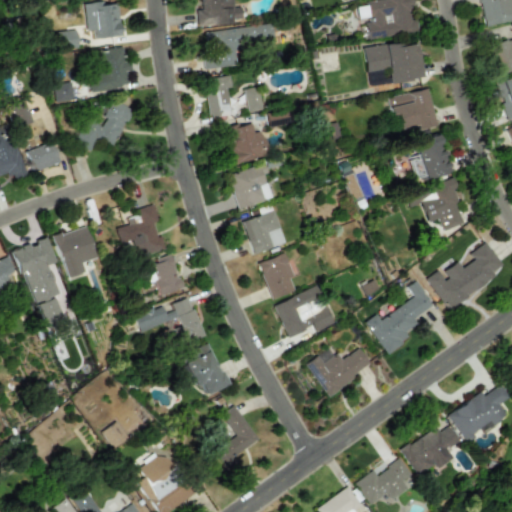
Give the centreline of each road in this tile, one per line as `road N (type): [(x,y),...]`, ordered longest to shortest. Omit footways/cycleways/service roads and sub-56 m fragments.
road 1 (residential): [(313,457),(254,359),(207,253),(180,172),(152,0)]
road 2 (residential): [(233,511),(511,311)]
road 3 (residential): [(511,218),(468,126),(443,0)]
road 4 (residential): [(0,224),(112,184),(180,172)]
